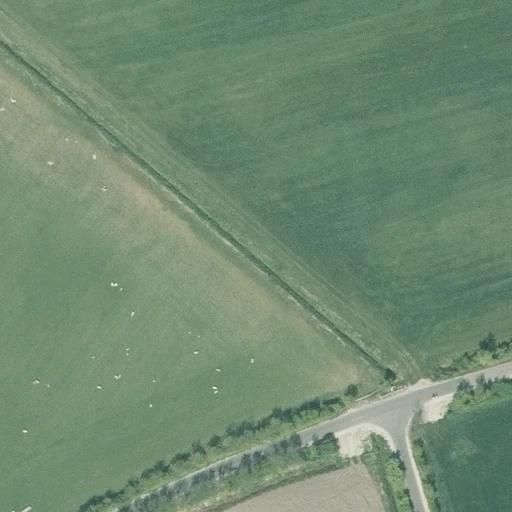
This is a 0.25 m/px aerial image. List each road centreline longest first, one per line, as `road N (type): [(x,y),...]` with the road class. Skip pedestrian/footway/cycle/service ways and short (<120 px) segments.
road 1 (unclassified): [(134,511),(221,470),(388,409)]
road 2 (unclassified): [(388,409),(511,370)]
